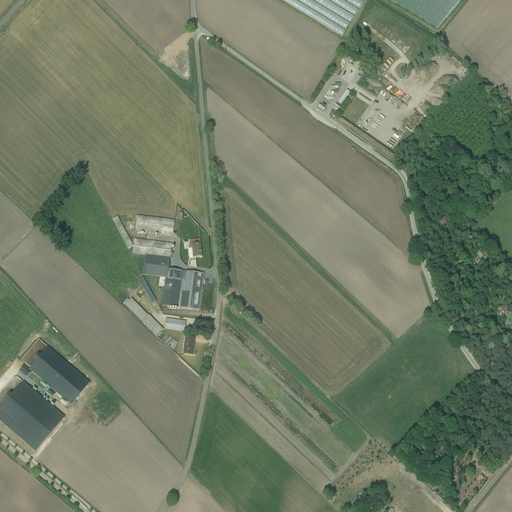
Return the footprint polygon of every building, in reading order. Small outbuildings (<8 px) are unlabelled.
[(342,107),(352,95),(346,90),(336,103),(342,107)] [(405,99),(405,98),(410,102),(413,98),(405,91),(401,96),(405,99)] [(398,144),(402,137),(397,135),(393,141),(398,144)] [(179,237),(181,220),(143,215),(141,232),(179,237)] [(190,257),(202,257),(201,243),(189,244),(190,257)] [(480,265),(486,259),(481,254),(475,259),(480,265)] [(164,306),(200,310),(204,273),(168,269),(164,306)] [(128,303),(161,336),(168,329),(137,297),(135,299),(133,298),(128,303)] [(501,318),(511,309),(506,304),(502,307),(501,306),(498,309),(500,311),(497,314),(501,318)] [(171,330),(191,331),(191,320),(171,318),(171,330)] [(171,344),(177,338),(175,335),(169,341),(171,344)] [(184,355),(194,356),(195,338),(186,337),(184,355)] [(34,352),(42,359),(54,346),(45,338),(33,351),(34,352)] [(25,371),(33,376),(36,372),(28,366),(25,371)] [(69,419),(59,431),(15,395),(6,406),(1,401),(0,402),(0,407),(4,411),(0,415),(21,432),(20,434),(44,454),(60,435),(61,435),(72,422),(69,419)] [(85,422),(65,443),(68,446),(88,425),(85,422)]
